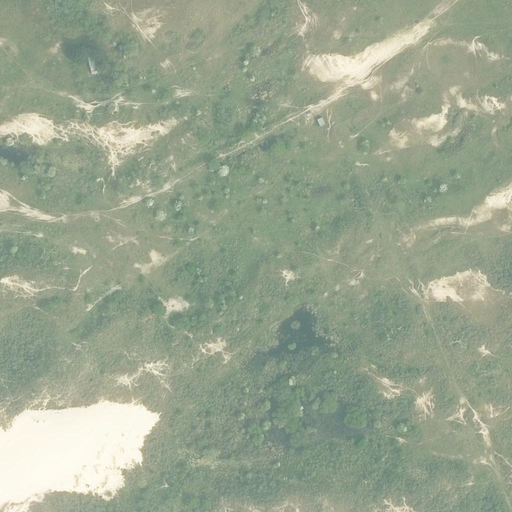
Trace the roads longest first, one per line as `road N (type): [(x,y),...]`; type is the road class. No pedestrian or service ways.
road 1 (track): [(102,215),(154,237),(201,236),(220,213),(265,193),(281,169),(339,159),(376,204),(461,399),(486,432),(510,511)]
road 2 (track): [(449,0),(303,112),(102,215),(56,219),(0,206)]
